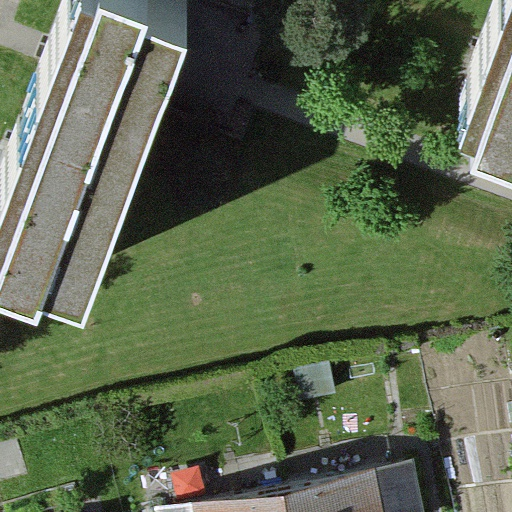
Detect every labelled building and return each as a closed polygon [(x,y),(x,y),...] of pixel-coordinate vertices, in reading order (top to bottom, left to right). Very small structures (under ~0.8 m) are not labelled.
[(173,0),(80,0),(37,116),(120,146),(173,0)] [(511,8),(467,133),(511,150),(511,8)] [(120,146),(37,116),(0,217),(0,275),(64,299),(120,146)] [(422,492),(407,428),(285,456),(297,511),(391,511),(388,499),(422,492)] [(297,511),(285,456),(157,486),(162,511),(297,511)] [(87,511),(85,499),(30,511),(87,511)]
